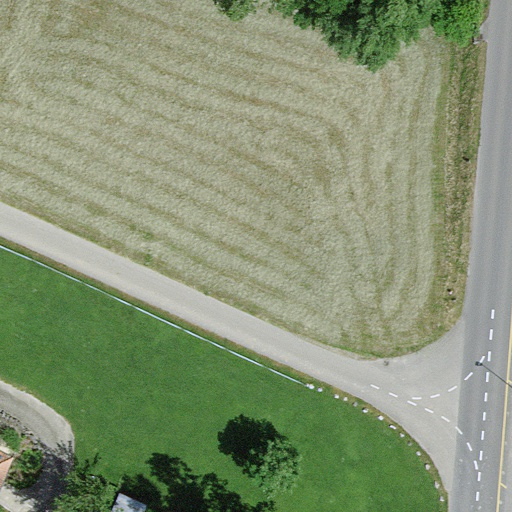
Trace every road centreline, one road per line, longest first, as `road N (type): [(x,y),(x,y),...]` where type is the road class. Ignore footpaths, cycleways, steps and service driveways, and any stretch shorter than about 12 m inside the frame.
road 1 (residential): [(0,217),(367,384),(482,411)]
road 2 (residential): [(482,411),(511,101)]
